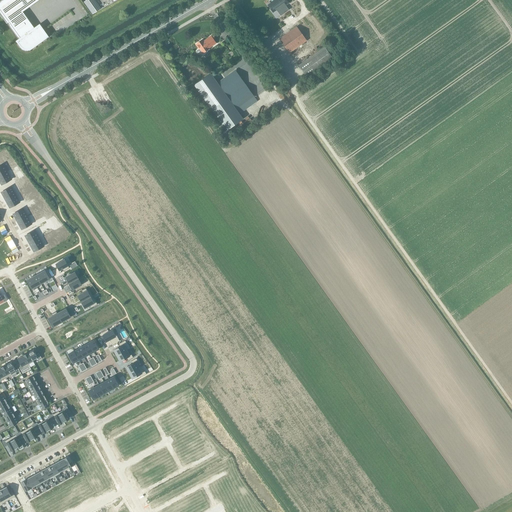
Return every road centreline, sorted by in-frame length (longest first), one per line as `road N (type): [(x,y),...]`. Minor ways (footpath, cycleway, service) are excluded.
road 1 (tertiary): [(36,143),(193,367)]
road 2 (secondary): [(48,91),(210,0)]
